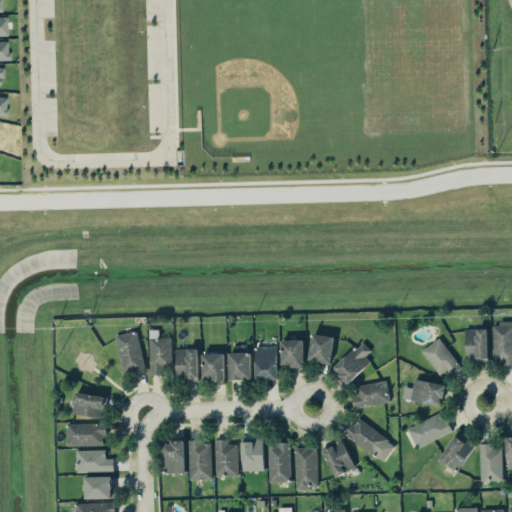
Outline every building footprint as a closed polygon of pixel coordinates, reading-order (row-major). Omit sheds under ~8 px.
[(0,40),(0,59),(9,60),(8,41),(0,40)] [(0,115),(5,116),(8,98),(0,96),(0,115)] [(511,321),(492,322),(493,363),(511,362),(511,321)] [(487,327),(465,328),(466,359),(488,359),(487,327)] [(171,337),(159,337),(159,328),(149,328),(150,372),(172,372),(171,337)] [(124,373),(145,368),(136,330),(115,335),(124,373)] [(309,360),(331,362),(333,335),(312,333),(309,360)] [(440,374),(447,368),(451,374),(462,367),(439,337),(421,350),(440,374)] [(303,339),(281,339),(281,365),(304,365),(303,339)] [(371,349),(361,340),(333,368),(348,383),(370,360),(365,355),(371,349)] [(255,346),(256,377),(277,377),(277,346),(255,346)] [(198,379),(197,348),(176,348),(177,379),(198,379)] [(229,379),(251,378),(250,351),(228,352),(229,379)] [(224,352),(202,353),(203,378),(224,377),(224,352)] [(441,405),(445,383),(415,377),(410,399),(441,405)] [(389,402),(387,380),(355,384),(356,394),(352,395),(353,406),(389,402)] [(72,412),(103,417),(106,396),(76,391),(72,412)] [(407,426),(416,446),(452,432),(444,411),(407,426)] [(383,461),(396,444),(357,416),(345,433),(383,461)] [(67,445),(106,444),(105,422),(67,423),(67,445)] [(460,471),(473,443),(453,433),(440,461),(460,471)] [(237,443),(228,443),(228,438),(215,438),(216,475),(238,475),(237,443)] [(242,470),(264,469),(263,438),(242,439),(242,470)] [(335,475),(354,468),(343,439),(323,447),(335,475)] [(163,471),(185,471),(184,440),(163,441),(163,471)] [(190,479),(212,478),(211,440),(189,440),(190,479)] [(480,480),(502,479),(502,447),(492,448),(492,442),(480,443),(480,480)] [(268,443),(269,481),(291,480),(290,443),(268,443)] [(316,446),(295,447),(296,487),(318,487),(316,446)] [(77,471),(114,471),(113,458),(106,458),(105,449),(77,449),(77,471)] [(86,498),(112,497),(112,475),(85,475),(86,498)] [(75,511),(114,511),(115,502),(75,502),(75,511)]
